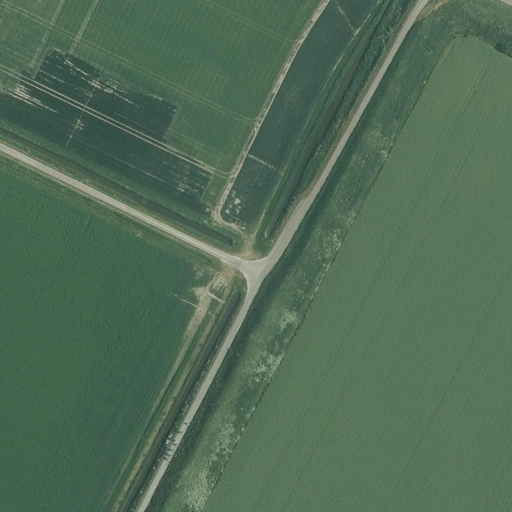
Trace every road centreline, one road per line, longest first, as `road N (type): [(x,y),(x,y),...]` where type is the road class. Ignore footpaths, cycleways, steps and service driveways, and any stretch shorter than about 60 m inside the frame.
road 1 (unclassified): [(257,276),(425,0)]
road 2 (unclassified): [(257,276),(0,148)]
road 3 (unclassified): [(142,511),(257,276)]
